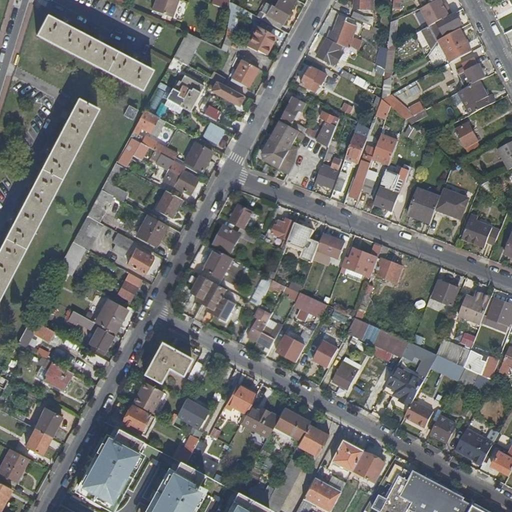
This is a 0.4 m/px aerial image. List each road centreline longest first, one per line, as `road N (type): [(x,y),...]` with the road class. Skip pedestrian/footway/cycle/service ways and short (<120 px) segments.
road 1 (residential): [(154,312),(511,505)]
road 2 (residential): [(227,172),(511,282)]
road 3 (residential): [(154,312),(42,511)]
road 4 (residential): [(321,0),(227,172)]
road 5 (residential): [(227,172),(154,312)]
